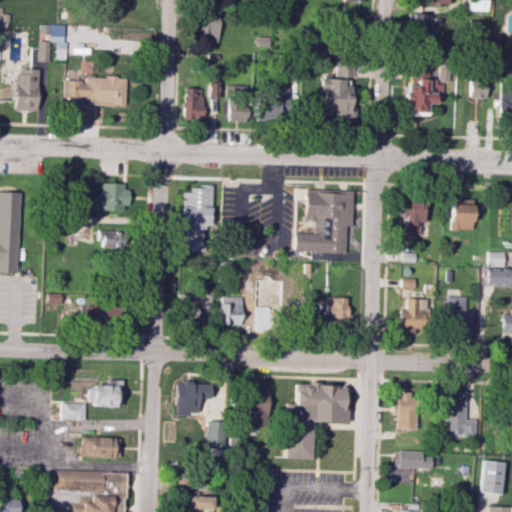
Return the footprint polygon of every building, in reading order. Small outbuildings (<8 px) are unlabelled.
[(469,0),(466,0),(466,10),(485,10),(485,0),(476,0),(469,0)] [(217,16),(194,15),(193,40),(216,41),(217,16)] [(485,20),(471,19),(471,40),(485,40),(485,20)] [(312,29),(297,28),(297,46),(311,46),(312,29)] [(62,36),(51,35),(51,44),(57,44),(57,56),(62,56),(62,36)] [(35,61),(46,61),(47,41),(36,40),(35,61)] [(322,117),(348,117),(348,85),(342,85),(342,77),(351,77),(351,62),(334,62),(333,78),(319,78),(319,88),(322,88),(322,117)] [(425,112),(425,103),(433,103),(433,93),(439,93),(440,81),(426,81),(426,65),(413,64),(412,85),(404,85),(403,111),(425,112)] [(436,81),(449,81),(449,64),(437,64),(436,81)] [(12,109),(35,110),(36,69),(13,68),(12,109)] [(123,105),(123,76),(84,76),(84,80),(60,80),(60,108),(79,109),(79,104),(123,105)] [(467,97),(483,98),(484,80),(467,79),(467,97)] [(218,81),(207,80),(207,96),(217,97),(218,81)] [(226,96),(226,121),(245,121),(246,86),(224,85),(224,96),(226,96)] [(180,119),(200,120),(201,88),(182,87),(180,119)] [(492,119),(511,119),(511,89),(494,88),(492,119)] [(253,120),(281,121),(283,89),(273,89),(272,98),(253,97),(253,120)] [(92,209),(124,211),(125,183),(98,182),(97,197),(92,197),(92,209)] [(180,191),(180,250),(201,250),(201,228),(210,228),(210,185),(188,185),(188,191),(180,191)] [(293,251),(294,233),(311,234),(311,226),(306,226),(306,221),(302,221),(304,185),(316,186),(315,191),(341,193),(341,191),(351,191),(349,226),(345,225),(343,253),(293,251)] [(0,194),(19,195),(14,272),(0,271),(0,194)] [(417,234),(417,221),(420,221),(421,209),(424,209),(424,199),(399,199),(398,218),(401,218),(401,234),(417,234)] [(447,229),(470,229),(471,204),(448,203),(447,229)] [(96,230),(97,247),(120,246),(120,229),(96,230)] [(501,251),(485,251),(485,264),(501,265),(501,251)] [(511,286),(511,268),(484,268),(484,286),(511,286)] [(398,287),(411,287),(411,278),(399,278),(398,287)] [(63,293),(42,292),(41,317),(62,318),(63,293)] [(200,304),(209,304),(209,292),(200,292),(200,304)] [(176,293),(177,324),(196,323),(195,293),(176,293)] [(470,309),(462,308),(463,296),(443,295),(442,327),(470,328),(470,309)] [(238,325),(239,296),(219,296),(218,324),(238,325)] [(346,297),(323,296),(322,325),(345,326),(346,297)] [(396,332),(412,333),(412,327),(422,327),(422,298),(403,297),(403,309),(396,309),(396,332)] [(77,304),(77,323),(118,322),(117,303),(77,304)] [(498,332),(511,331),(511,308),(507,308),(507,313),(498,313),(498,332)] [(84,385),(84,405),(119,405),(119,379),(110,379),(110,385),(84,385)] [(281,458),(283,403),(292,403),(293,384),(308,385),(308,382),(316,382),(316,384),(342,385),(341,409),(345,409),(344,424),(317,422),(316,428),(308,428),(306,459),(281,458)] [(207,383),(173,383),(172,413),(195,414),(195,397),(207,397),(207,383)] [(266,390),(243,389),(242,429),(265,429),(266,390)] [(462,391),(442,390),(441,430),(453,430),(453,436),(472,436),(472,419),(462,419),(462,391)] [(412,429),(413,392),(394,391),(394,402),(389,402),(389,415),(393,415),(393,428),(412,429)] [(82,419),(82,403),(57,402),(57,419),(82,419)] [(221,421),(204,420),(203,446),(221,447),(221,421)] [(117,437),(78,437),(78,456),(116,457),(117,437)] [(428,456),(419,456),(419,451),(391,450),(391,467),(428,468),(428,456)] [(500,461),(479,460),(478,492),(498,493),(500,461)] [(48,511),(49,469),(126,471),(125,500),(123,500),(122,511),(48,511)] [(208,511),(209,495),(186,496),(186,511),(208,511)] [(0,511),(18,511),(19,499),(0,497),(0,511)]
